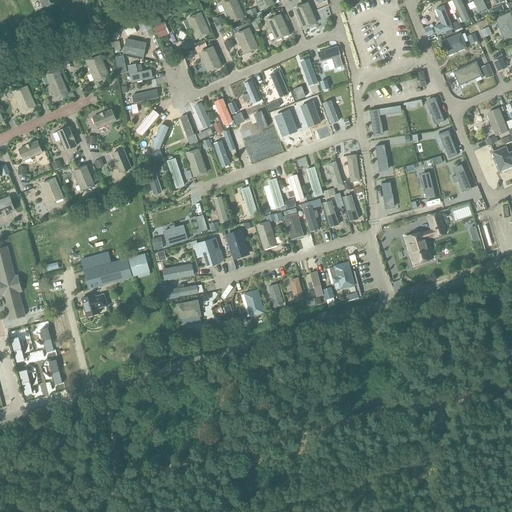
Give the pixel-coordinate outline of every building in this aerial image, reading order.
[(40,0),(44,8),(60,1),(59,0),(40,0)] [(237,0),(223,0),(222,1),(231,22),(245,16),(237,0)] [(273,0),(256,0),(260,9),(274,3),(273,0)] [(461,0),(452,0),(462,21),(469,18),(461,0)] [(482,0),(473,0),(479,13),(487,10),(482,0)] [(290,10),(297,26),(300,24),(303,29),(313,25),(303,4),(290,10)] [(442,5),(434,8),(441,23),(433,26),(437,34),(452,27),(442,5)] [(254,8),(247,11),(250,18),(257,15),(254,8)] [(201,11),(187,17),(196,38),(210,32),(201,11)] [(511,17),(509,11),(494,17),(504,39),(511,34),(511,17)] [(281,12),(267,18),(276,39),(290,34),(281,12)] [(158,15),(150,18),(153,27),(162,23),(158,15)] [(221,16),(214,19),(217,26),(224,23),(221,16)] [(149,20),(139,24),(142,31),(152,27),(149,20)] [(162,23),(153,27),(157,37),(169,33),(165,22),(162,23)] [(134,24),(124,28),(127,35),(137,31),(134,24)] [(250,26),(236,32),(245,54),(259,48),(250,26)] [(152,27),(142,31),(145,38),(155,34),(152,27)] [(460,32),(440,40),(446,55),(466,47),(460,32)] [(465,36),(469,44),(476,41),(472,33),(465,36)] [(147,42),(126,37),(123,52),(143,57),(147,42)] [(119,40),(111,42),(113,50),(121,49),(119,40)] [(213,44),(199,50),(208,71),(222,66),(213,44)] [(338,45),(318,50),(320,61),(341,55),(338,45)] [(100,54),(86,59),(95,81),(109,75),(100,54)] [(123,55),(115,56),(119,73),(127,72),(123,55)] [(301,61),(309,85),(318,82),(309,58),(301,61)] [(475,61),(452,70),(459,85),(481,75),(475,61)] [(59,68),(45,74),(55,98),(69,92),(59,68)] [(151,69),(130,73),(132,82),(153,77),(151,69)] [(270,73),(281,97),(289,93),(278,70),(270,73)] [(244,82),(253,104),(261,100),(252,79),(244,82)] [(27,85),(13,90),(22,112),(36,106),(27,85)] [(157,89),(132,94),(134,103),(159,97),(157,89)] [(214,101),(224,125),(232,121),(222,98),(214,101)] [(323,102),(331,123),(340,120),(331,99),(323,102)] [(300,105),(309,127),(322,122),(313,100),(300,105)] [(193,105),(203,129),(211,125),(201,101),(193,105)] [(436,101),(429,104),(435,120),(442,118),(436,101)] [(112,109),(92,117),(97,130),(117,121),(112,109)] [(153,109),(135,129),(142,135),(160,114),(153,109)] [(274,115),(283,136),(298,131),(290,109),(274,115)] [(487,113),(495,134),(506,130),(498,109),(487,113)] [(379,111),(370,113),(374,135),(384,133),(379,111)] [(161,122),(151,147),(159,150),(169,125),(161,122)] [(69,127),(57,132),(65,152),(77,146),(69,127)] [(442,140),(440,141),(443,149),(445,148),(448,155),(455,152),(448,132),(441,135),(442,140)] [(93,135),(84,137),(85,144),(94,143),(93,135)] [(213,143),(222,167),(230,164),(222,140),(213,143)] [(38,141),(18,149),(24,162),(43,153),(38,141)] [(511,160),(505,145),(491,152),(499,171),(511,165),(511,160)] [(186,152),(194,176),(207,172),(199,147),(186,152)] [(124,149),(112,154),(120,174),(132,168),(124,149)] [(385,149),(376,150),(380,171),(388,170),(385,149)] [(347,155),(351,182),(360,180),(357,154),(347,155)] [(167,160),(176,188),(184,185),(175,158),(167,160)] [(328,163),(336,187),(344,185),(336,161),(328,163)] [(88,164),(73,170),(82,191),(97,184),(88,164)] [(458,176),(454,177),(456,183),(460,181),(463,191),(470,188),(463,164),(455,167),(458,176)] [(25,179),(22,166),(16,168),(18,180),(25,179)] [(307,169),(315,196),(323,194),(314,166),(307,169)] [(146,170),(154,194),(162,192),(154,167),(146,170)] [(290,176),(297,201),(304,198),(297,174),(290,176)] [(429,174),(421,176),(426,198),(434,197),(429,174)] [(56,176),(41,183),(49,203),(64,197),(56,176)] [(268,180),(277,208),(284,205),(276,178),(268,180)] [(390,183),(381,185),(385,207),(394,206),(390,183)] [(242,188),(250,216),(258,213),(249,186),(242,188)] [(240,188),(233,190),(240,215),(246,213),(240,188)] [(21,199),(32,197),(30,191),(20,193),(21,199)] [(343,197),(350,221),(358,219),(350,194),(343,197)] [(9,196),(0,199),(0,217),(16,211),(9,196)] [(213,198),(220,222),(228,220),(221,196),(213,198)] [(293,197),(284,200),(286,206),(295,203),(293,197)] [(320,198),(302,204),(304,210),(322,205),(320,198)] [(200,200),(192,202),(199,230),(207,228),(200,200)] [(322,203),(330,227),(339,225),(331,200),(322,203)] [(69,222),(72,231),(121,215),(119,206),(69,222)] [(305,210),(311,232),(319,229),(313,208),(305,210)] [(285,216),(292,239),(304,235),(297,213),(285,216)] [(446,233),(439,213),(428,217),(432,230),(425,233),(425,231),(405,238),(414,264),(433,258),(427,239),(434,236),(434,237),(446,233)] [(273,214),(265,216),(267,222),(275,220),(273,214)] [(257,226),(264,251),(277,247),(270,222),(257,226)] [(484,223),(480,224),(485,243),(489,242),(484,223)] [(163,230),(168,245),(186,240),(182,224),(163,230)] [(226,234),(234,259),(249,254),(241,229),(226,234)] [(447,236),(435,240),(439,251),(451,247),(447,236)] [(161,237),(152,239),(154,250),(163,248),(161,237)] [(203,255),(207,267),(220,263),(212,238),(191,245),(196,258),(203,255)] [(62,244),(51,248),(56,261),(66,258),(62,244)] [(16,275),(8,246),(0,248),(0,293),(1,297),(5,296),(10,319),(25,315),(19,291),(23,290),(19,275),(16,275)] [(355,249),(355,256),(367,256),(367,248),(355,249)] [(149,272),(147,263),(150,262),(148,254),(103,266),(101,260),(83,265),(89,288),(149,272)] [(164,281),(194,275),(192,263),(162,268),(164,281)] [(317,271),(307,274),(313,296),(323,294),(317,271)] [(295,299),(304,297),(299,277),(290,279),(295,299)] [(274,306),(284,303),(278,283),(268,286),(274,306)] [(196,284),(172,285),(172,295),(197,294),(196,284)] [(251,317),(265,313),(258,289),(244,293),(251,317)] [(108,305),(105,295),(95,298),(94,295),(82,299),(87,317),(100,313),(99,308),(108,305)] [(178,320),(201,316),(198,299),(176,304),(178,320)] [(223,303),(224,312),(231,311),(231,302),(223,303)]
